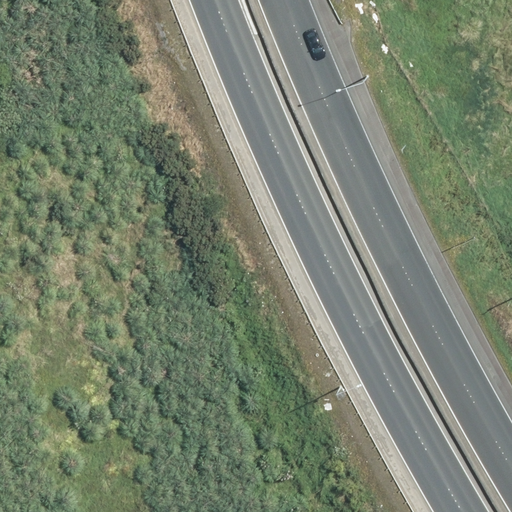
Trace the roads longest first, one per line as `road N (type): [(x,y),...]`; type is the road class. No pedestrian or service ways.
road 1 (motorway): [(453,511),(340,307),(206,0)]
road 2 (motorway): [(281,0),(317,95),(442,359),(511,477)]
